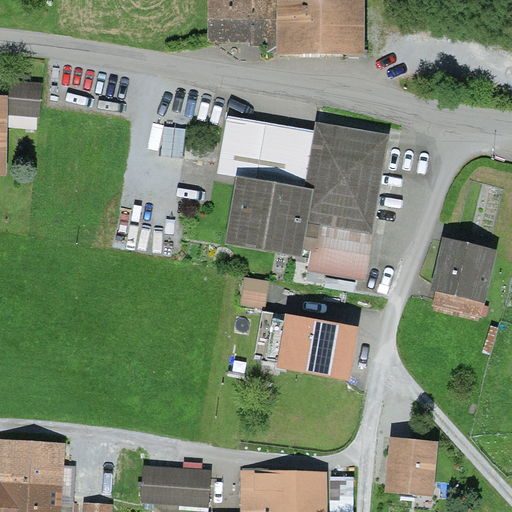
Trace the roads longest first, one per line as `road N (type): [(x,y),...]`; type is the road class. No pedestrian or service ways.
road 1 (unclassified): [(462,119),(0,40)]
road 2 (residential): [(0,425),(303,464),(334,462),(366,447)]
road 3 (residential): [(462,119),(389,324),(366,447)]
